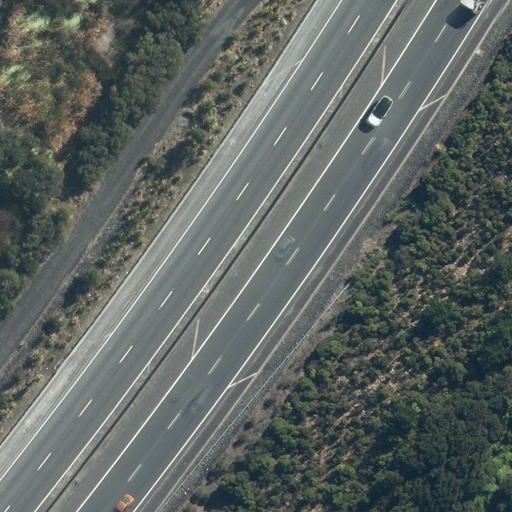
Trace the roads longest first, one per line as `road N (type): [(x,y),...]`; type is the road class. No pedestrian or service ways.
road 1 (motorway): [(3,511),(167,299),(368,0)]
road 2 (motorway): [(462,0),(216,366),(107,511)]
road 3 (track): [(0,351),(243,0)]
